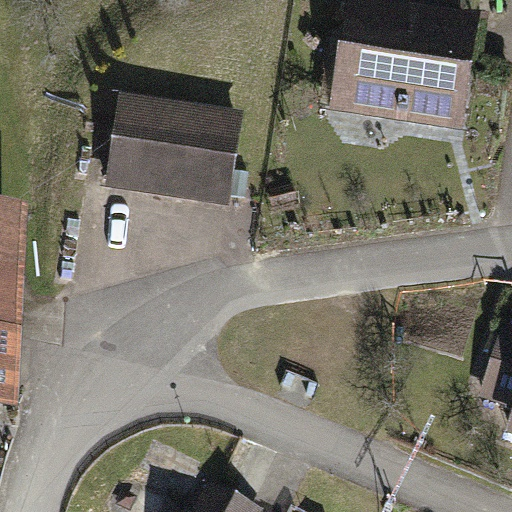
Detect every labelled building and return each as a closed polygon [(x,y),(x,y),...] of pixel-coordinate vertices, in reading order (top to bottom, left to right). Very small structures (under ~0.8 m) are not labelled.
[(383,0),(382,8),(351,4),(333,119),(464,140),(486,0),(383,0)] [(245,120),(124,101),(110,191),(231,210),(245,120)] [(0,417),(22,418),(27,213),(0,212),(0,417)] [(511,411),(511,335),(503,333),(481,401),(511,411)] [(256,511),(208,490),(197,511),(256,511)]
